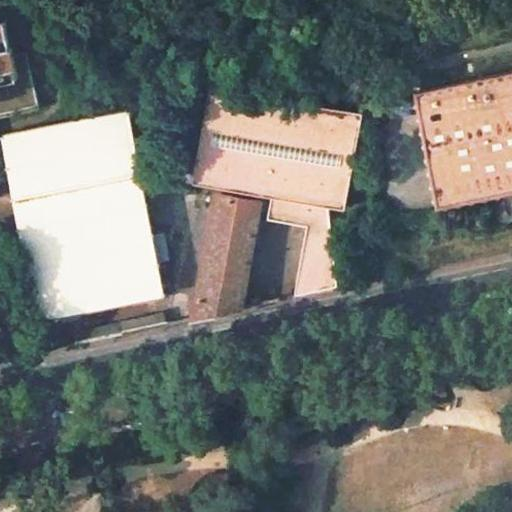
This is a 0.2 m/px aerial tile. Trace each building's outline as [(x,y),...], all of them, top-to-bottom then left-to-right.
[(0,113),(36,105),(25,52),(12,54),(3,22),(0,22),(0,113)] [(511,62),(431,80),(418,83),(443,199),(507,185),(509,195),(507,196),(505,198),(503,202),(503,205),(504,206),(505,208),(506,210),(509,211),(511,212),(511,213),(511,62)] [(342,207),(359,116),(218,91),(211,90),(193,182),(271,195),(266,221),(304,228),(293,297),(337,287),(325,204),(342,207)] [(2,137),(41,315),(168,289),(129,109),(2,137)] [(260,201),(219,193),(196,317),(241,308),(260,201)] [(167,311),(120,320),(123,333),(169,323),(167,311)] [(98,323),(75,328),(78,343),(120,334),(118,323),(99,327),(98,323)]
